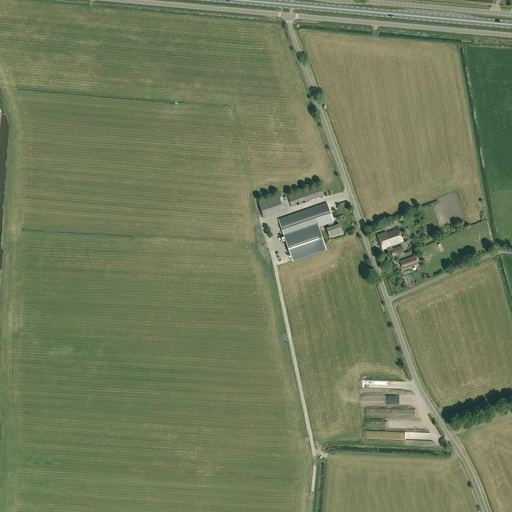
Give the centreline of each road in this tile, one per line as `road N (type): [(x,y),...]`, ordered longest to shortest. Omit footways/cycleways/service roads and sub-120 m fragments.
road 1 (unclassified): [(388,301),(289,15)]
road 2 (primary): [(511,25),(233,0)]
road 3 (unclassified): [(485,511),(416,380),(388,301)]
road 4 (unclassified): [(511,35),(289,15)]
road 5 (unclassified): [(511,13),(328,0)]
road 6 (unclassified): [(289,15),(120,0)]
road 7 (unclassified): [(388,301),(495,253),(511,253)]
